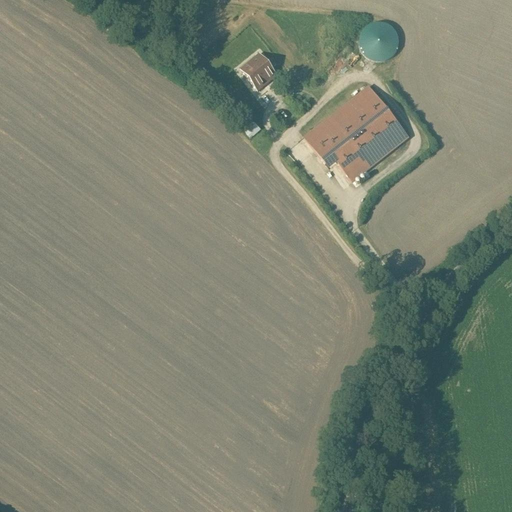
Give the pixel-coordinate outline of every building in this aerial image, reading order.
[(274,44),(254,18),(229,39),(243,57),(246,55),(252,62),(256,58),(274,44)] [(383,25),(375,25),(369,27),(364,32),(361,38),(360,44),(361,50),(365,56),(372,60),(379,61),(386,60),(392,56),(396,49),(398,42),(395,35),(390,29),(383,25)] [(341,35),(316,57),(330,74),(355,52),(341,35)] [(274,44),(256,58),(273,79),(291,65),(274,44)] [(273,79),(256,58),(252,62),(241,71),(257,92),(273,79)] [(367,89),(303,139),(325,166),(333,160),(351,184),(407,140),(367,89)] [(252,123),(242,131),(250,140),(259,131),(252,123)]
